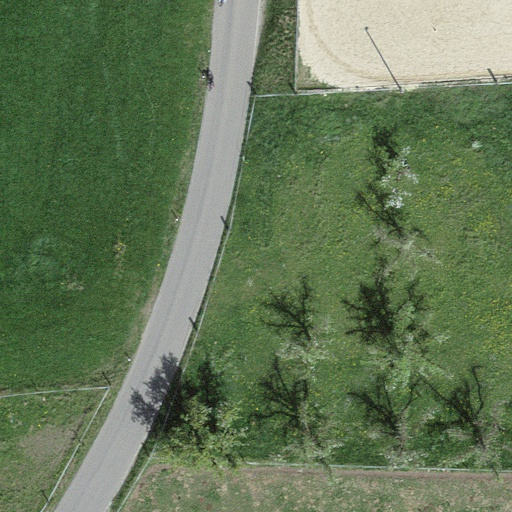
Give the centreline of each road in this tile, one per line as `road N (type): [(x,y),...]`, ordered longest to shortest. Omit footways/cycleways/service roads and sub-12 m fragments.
road 1 (unclassified): [(239,0),(220,154),(198,239),(134,413),(77,511)]
road 2 (track): [(96,481),(399,511)]
